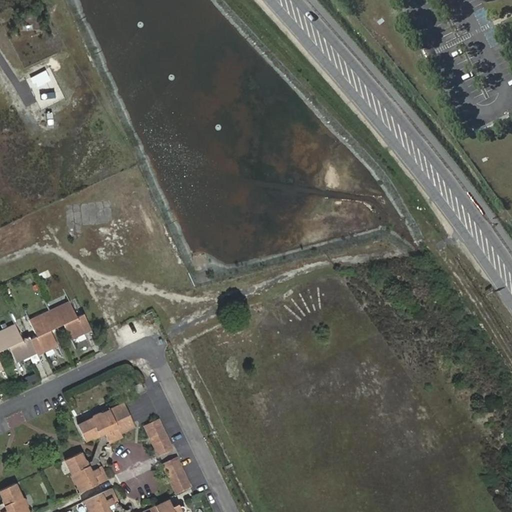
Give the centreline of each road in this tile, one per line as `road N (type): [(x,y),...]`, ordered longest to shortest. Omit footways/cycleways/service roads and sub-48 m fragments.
road 1 (primary): [(270,0),(416,169),(511,302)]
road 2 (residential): [(234,511),(167,371),(146,345),(0,412)]
road 3 (primary): [(511,267),(423,147),(296,0)]
